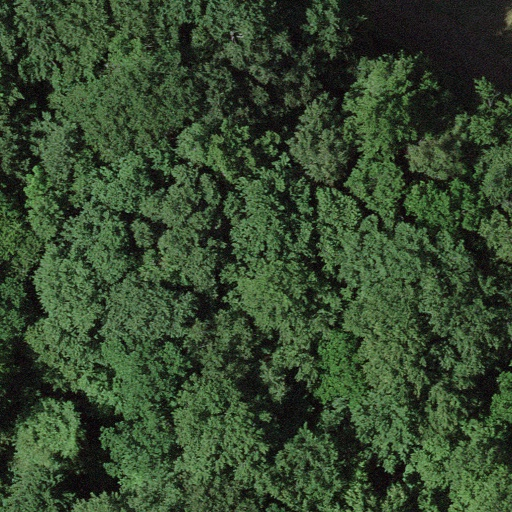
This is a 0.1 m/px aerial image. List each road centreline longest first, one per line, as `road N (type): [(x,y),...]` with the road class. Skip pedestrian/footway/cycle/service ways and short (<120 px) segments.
road 1 (track): [(242,0),(511,181)]
road 2 (track): [(511,471),(385,511)]
